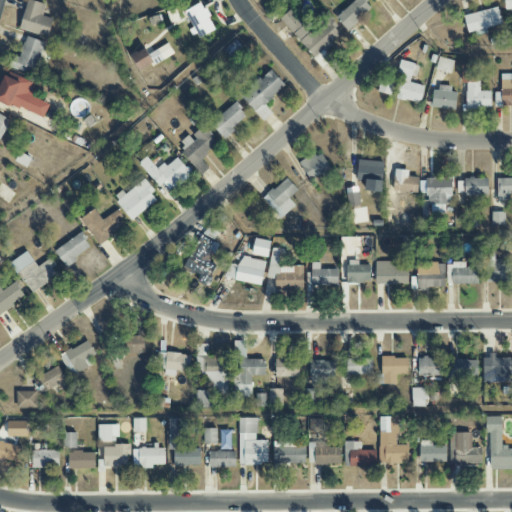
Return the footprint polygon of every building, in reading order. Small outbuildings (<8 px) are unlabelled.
[(53,19),(42,16),(45,5),(29,0),(27,0),(19,30),(47,38),(53,19)] [(347,31),(372,8),(364,0),(354,0),(335,18),(347,31)] [(199,38),(215,29),(201,3),(184,11),(199,38)] [(467,33),(475,31),(476,36),(486,33),(485,28),(502,24),(498,8),(463,15),(467,33)] [(313,58),(342,34),(325,12),(313,22),(317,26),(309,33),(290,10),(280,18),(313,58)] [(19,57),(13,55),(9,67),(34,75),(44,42),(25,36),(19,57)] [(157,49),(162,59),(173,55),(169,44),(157,49)] [(138,71),(153,64),(146,49),(131,55),(138,71)] [(424,86),(412,83),(417,65),(403,61),(394,97),(420,104),(424,86)] [(461,83),(466,83),(466,108),(490,109),(491,92),(479,91),(480,82),(476,82),(476,66),(461,66),(461,83)] [(285,86),(270,70),(240,96),(262,121),(271,114),(264,106),(285,86)] [(511,74),(500,75),(501,92),(494,93),(495,106),(511,105),(511,74)] [(0,84),(0,100),(43,119),(49,104),(30,96),(35,84),(20,78),(18,81),(4,75),(0,84)] [(395,80),(382,76),(377,92),(390,95),(395,80)] [(455,86),(434,85),(433,108),(454,109),(455,86)] [(88,110),(74,101),(67,112),(81,120),(88,110)] [(223,138),(247,116),(235,102),(211,124),(223,138)] [(0,137),(9,119),(0,114),(0,137)] [(209,168),(201,159),(218,143),(202,126),(191,137),(189,134),(181,142),(186,148),(181,153),(201,175),(209,168)] [(300,163),(310,181),(330,169),(320,152),(300,163)] [(160,171),(145,157),(138,165),(160,187),(163,183),(173,193),(192,173),(174,156),(160,171)] [(382,192),(383,161),(358,161),(357,181),(365,181),(365,191),(382,192)] [(406,193),(417,193),(418,176),(394,175),(393,189),(386,188),(385,202),(406,203),(406,193)] [(451,177),(425,178),(426,201),(422,201),(422,207),(431,206),(431,214),(445,213),(445,205),(451,205),(451,177)] [(295,206),(288,198),(297,191),(287,178),(262,198),(279,219),(295,206)] [(488,196),(488,178),(463,178),(463,188),(463,196),(488,196)] [(511,178),(496,178),(497,201),(510,200),(509,195),(511,194),(511,178)] [(158,200),(143,179),(115,199),(131,220),(158,200)] [(348,206),(359,205),(358,186),(346,187),(348,206)] [(81,218),(98,245),(126,227),(116,211),(102,220),(95,209),(81,218)] [(491,225),(504,225),(504,212),(491,212),(491,225)] [(92,248),(81,233),(54,251),(65,267),(92,248)] [(218,243),(199,235),(184,268),(199,275),(196,282),(206,286),(216,264),(210,262),(218,243)] [(359,237),(340,238),(340,255),(353,255),(353,247),(359,247),(359,237)] [(252,254),(265,257),(266,250),(253,248),(252,254)] [(269,279),(275,279),(275,290),(304,289),(304,266),(280,266),(280,248),(269,249),(269,279)] [(31,293),(59,273),(49,259),(37,267),(27,252),(10,263),(31,293)] [(227,264),(225,280),(262,284),(264,260),(240,258),(240,265),(227,264)] [(487,282),(511,282),(511,264),(501,264),(501,261),(488,260),(487,282)] [(347,283),(370,283),(369,265),(358,265),(358,261),(346,261),(347,283)] [(408,284),(407,261),(375,262),(376,285),(408,284)] [(338,270),(320,269),(320,263),(311,263),(310,286),(337,286),(338,270)] [(444,263),(416,263),(417,277),(411,277),(411,289),(445,288),(444,263)] [(478,284),(478,269),(465,269),(465,263),(449,263),(449,285),(478,284)] [(2,291),(0,288),(0,313),(25,296),(16,282),(2,291)] [(128,354),(144,353),(144,336),(128,336),(128,354)] [(264,359),(246,360),(246,341),(233,341),(235,397),(252,396),(251,376),(264,376),(264,359)] [(93,366),(90,357),(95,355),(89,342),(60,354),(69,376),(93,366)] [(190,354),(158,353),(157,367),(165,367),(164,376),(175,376),(176,371),(190,372),(190,354)] [(511,356),(482,357),(482,382),(511,381),(511,356)] [(371,357),(346,357),(346,375),(371,375),(371,357)] [(407,374),(407,357),(381,358),(382,385),(396,384),(396,375),(407,374)] [(441,376),(440,357),(417,358),(418,376),(441,376)] [(275,359),(276,377),(299,377),(298,359),(275,359)] [(477,378),(477,360),(453,360),(453,379),(477,378)] [(334,378),(334,361),(310,361),(310,385),(326,385),(326,378),(334,378)] [(38,375),(44,391),(65,383),(59,367),(38,375)] [(426,388),(412,388),(412,407),(426,407),(426,388)] [(269,389),(269,407),(282,406),(282,389),(269,389)] [(17,409),(37,408),(37,391),(16,392),(17,409)] [(212,408),(212,400),(206,400),(206,391),(196,391),(196,408),(212,408)] [(265,394),(255,394),(256,407),(265,407),(265,394)] [(408,445),(396,445),(397,417),(379,417),(379,463),(408,463),(408,445)] [(501,417),(485,417),(485,432),(489,432),(489,469),(511,469),(511,447),(501,448),(501,417)] [(133,432),(146,432),(145,418),(133,419),(133,432)] [(267,440),(257,441),(256,418),(238,418),(239,465),(267,464),(267,440)] [(200,466),(200,449),(181,449),(182,419),(169,419),(168,450),(174,450),(173,466),(200,466)] [(118,442),(118,425),(98,425),(98,442),(118,442)] [(216,428),(203,429),(204,445),(217,444),(216,428)] [(76,449),(76,433),(64,433),(63,448),(76,449)] [(449,464),(481,464),(480,447),(471,448),(471,433),(448,434),(449,464)] [(273,440),(273,465),(305,464),(304,439),(273,440)] [(432,441),(419,441),(420,463),(445,463),(445,446),(432,446),(432,441)] [(344,466),(375,467),(375,450),(360,450),(360,442),(344,442),(344,466)] [(0,460),(19,463),(21,445),(0,443),(0,460)] [(104,445),(104,466),(129,467),(129,446),(104,445)] [(308,465),(340,464),(340,446),(308,447),(308,465)] [(133,467),(165,467),(165,447),(154,447),(154,448),(132,449),(133,467)] [(59,467),(58,450),(32,451),(32,467),(59,467)] [(235,468),(235,452),(209,451),(209,467),(235,468)] [(68,469),(95,469),(94,452),(68,452),(68,469)]
